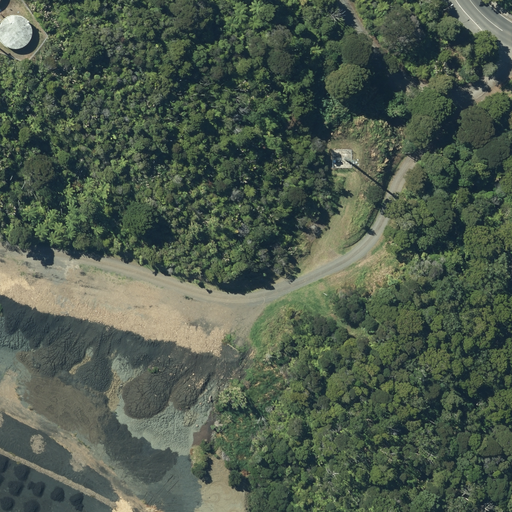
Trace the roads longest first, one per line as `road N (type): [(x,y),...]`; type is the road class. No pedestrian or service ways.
road 1 (track): [(0,242),(99,261),(207,296),(272,292),(349,258),(389,213),(404,172),(444,125)]
road 2 (track): [(0,405),(49,428),(144,511)]
